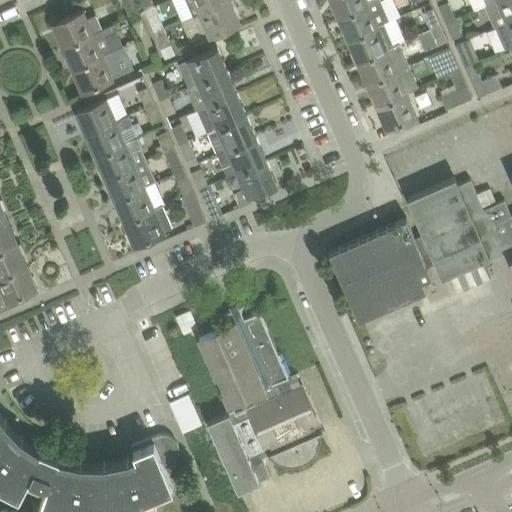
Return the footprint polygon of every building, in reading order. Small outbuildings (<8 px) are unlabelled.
[(122,0),(129,15),(139,11),(134,0),(122,0)] [(154,4),(151,0),(139,0),(144,8),(154,4)] [(186,0),(192,14),(223,0),(186,0)] [(229,0),(223,0),(192,14),(202,36),(210,33),(238,20),(238,19),(236,20),(233,13),(235,12),(229,0)] [(333,1),(339,15),(372,0),(333,0),(334,0),(333,1)] [(390,18),(381,0),(372,0),(339,15),(339,16),(341,15),(344,23),(342,23),(348,37),(385,21),(390,18)] [(494,26),(511,18),(511,0),(492,0),(486,3),(486,4),(484,4),(494,26)] [(440,5),(446,20),(456,16),(449,1),(440,5)] [(441,23),(434,8),(425,11),(431,27),(441,23)] [(65,43),(102,27),(96,13),(86,18),(82,10),(54,22),(55,23),(56,22),(59,29),(58,30),(64,45),(65,44),(65,43)] [(156,11),(147,15),(153,31),(163,27),(156,11)] [(463,33),(456,16),(446,20),(453,37),(463,33)] [(141,18),(132,22),(138,37),(147,33),(141,18)] [(511,18),(494,26),(504,49),(509,46),(511,44),(511,18)] [(394,43),(386,24),(385,21),(348,37),(349,38),(350,37),(353,45),(352,45),(358,59),(394,43)] [(65,43),(65,44),(68,51),(67,52),(73,66),(75,66),(74,65),(101,53),(95,40),(117,31),(113,22),(102,27),(65,43)] [(448,40),(441,23),(431,27),(432,28),(419,33),(426,49),(448,40)] [(153,31),(161,47),(170,43),(163,27),(153,31)] [(155,50),(147,33),(138,37),(146,54),(155,50)] [(470,37),(456,43),(465,65),(475,61),(479,59),(470,37)] [(367,81),(409,63),(401,42),(395,45),(394,43),(358,59),(358,60),(360,59),(363,67),(361,67),(367,81)] [(227,68),(217,45),(179,62),(189,85),(198,81),(227,68)] [(459,68),(452,51),(449,45),(429,54),(438,76),(451,71),(459,68)] [(113,48),(101,53),(74,65),(75,66),(78,73),(76,73),(82,88),(122,71),(113,48)] [(478,95),(502,85),(496,73),(482,79),(475,61),(465,65),(478,95)] [(419,84),(409,63),(367,81),(368,82),(369,82),(372,89),(371,89),(377,103),(405,91),(405,90),(419,84)] [(236,90),(227,68),(198,81),(208,103),(236,90)] [(472,98),(466,85),(459,68),(451,71),(457,86),(440,94),(446,108),(472,98)] [(161,78),(152,82),(159,98),(168,94),(161,78)] [(147,86),(137,90),(145,106),(154,102),(147,86)] [(246,113),(236,90),(208,103),(197,108),(207,130),(246,113)] [(415,114),(405,92),(405,91),(377,103),(377,104),(379,104),(382,111),(380,111),(387,126),(415,114)] [(175,110),(168,94),(159,98),(166,114),(175,110)] [(114,120),(104,97),(76,109),(77,110),(78,110),(81,117),(80,117),(86,131),(114,120)] [(161,118),(154,102),(145,106),(152,122),(161,118)] [(256,135),(246,113),(207,130),(218,152),(256,135)] [(128,114),(114,120),(86,131),(86,132),(88,132),(91,139),(89,140),(96,154),(124,141),(119,131),(131,123),(128,114)] [(181,122),(172,126),(178,142),(188,138),(181,122)] [(166,130),(157,134),(164,150),(173,146),(166,130)] [(265,157),(256,135),(218,152),(228,174),(237,170),(265,157)] [(136,136),(124,141),(96,154),(96,155),(97,154),(101,161),(99,162),(105,176),(134,163),(128,152),(141,146),(136,136)] [(195,154),(188,138),(178,142),(185,159),(195,154)] [(180,163),(173,146),(164,150),(171,166),(180,163)] [(275,180),(265,157),(237,170),(243,186),(233,191),(240,205),(251,200),(247,193),(275,180)] [(143,186),(134,163),(105,176),(106,177),(107,176),(110,183),(109,184),(115,198),(143,186)] [(191,171),(198,187),(207,183),(200,167),(191,171)] [(185,174),(176,178),(183,195),(193,190),(185,174)] [(511,177),(511,212),(511,213),(505,199),(498,202),(492,186),(477,193),(471,177),(457,183),(454,176),(408,195),(412,203),(423,229),(413,233),(405,214),(327,247),(356,316),(425,286),(421,277),(431,273),(427,264),(437,260),(443,275),(450,272),(483,258),(509,246),(511,253),(511,256),(509,258),(511,265),(511,177)] [(220,214),(207,184),(207,183),(198,187),(212,218),(220,214)] [(153,207),(143,186),(115,198),(115,199),(117,198),(120,205),(118,206),(125,220),(153,207)] [(194,225),(206,220),(193,190),(183,195),(181,195),(194,225)] [(162,204),(153,207),(125,220),(125,221),(126,220),(129,227),(128,228),(134,243),(172,226),(162,204)] [(6,219),(5,219),(5,220),(0,221),(0,248),(14,242),(14,241),(11,234),(13,233),(6,219)] [(16,241),(14,241),(14,242),(0,248),(0,274),(24,264),(24,263),(21,256),(22,256),(16,241)] [(483,258),(450,272),(457,290),(490,276),(483,258)] [(25,263),(24,263),(24,264),(0,274),(0,309),(28,298),(24,291),(35,286),(35,285),(33,285),(30,278),(32,278),(25,263)] [(288,375),(259,310),(243,317),(242,312),(241,311),(241,310),(241,308),(242,307),(242,306),(243,305),(244,303),(243,302),(238,306),(232,309),(225,310),(225,312),(227,312),(228,312),(229,312),(231,313),(232,313),(233,314),(234,316),(235,320),(198,337),(227,402),(249,392),(255,404),(282,392),(277,380),(288,375)] [(197,327),(189,309),(174,315),(182,333),(197,327)] [(321,432),(322,432),(321,429),(317,431),(314,424),(318,422),(309,403),(301,384),(294,387),(288,375),(277,380),(282,392),(255,404),(247,407),(235,413),(233,408),(209,418),(207,420),(217,444),(237,489),(240,488),(259,480),(259,479),(270,474),(262,455),(268,453),(269,455),(271,454),(275,458),(279,460),(285,462),(290,463),(295,463),(301,462),(306,460),(310,456),(314,453),(317,448),(319,443),(321,438),(321,432)] [(169,401),(182,432),(202,423),(188,393),(169,401)] [(57,462),(58,455),(39,447),(36,453),(17,440),(0,423),(0,475),(4,478),(0,483),(0,485),(19,495),(26,481),(44,489),(39,504),(60,511),(62,503),(74,506),(87,506),(86,511),(119,511),(129,511),(127,503),(139,500),(141,509),(144,508),(141,500),(173,486),(164,466),(168,464),(171,462),(174,460),(176,456),(177,453),(178,449),(177,446),(176,442),(175,439),(172,436),(169,434),(166,433),(162,432),(159,432),(155,433),(130,444),(136,459),(128,463),(104,467),(78,467),(57,462)]
